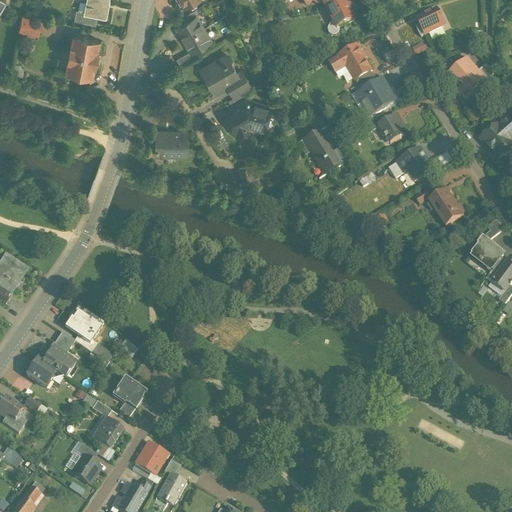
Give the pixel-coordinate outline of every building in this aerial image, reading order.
[(89,0),(89,2),(87,2),(87,3),(89,3),(87,12),(97,14),(105,16),(108,0),(89,0)] [(328,0),(323,3),(338,31),(356,21),(351,11),(356,9),(351,0),(328,0)] [(97,14),(87,12),(76,10),(74,20),(95,24),(97,14)] [(193,11),(182,17),(185,23),(196,16),(193,11)] [(438,12),(418,22),(421,28),(417,30),(422,39),(426,37),(426,38),(446,28),(438,12)] [(41,20),(23,16),(20,31),(38,35),(41,20)] [(185,23),(177,28),(184,40),(203,28),(196,16),(185,23)] [(203,28),(184,40),(190,51),(191,52),(210,40),(203,28)] [(99,41),(73,35),(71,47),(69,49),(68,51),(67,54),(67,57),(68,59),(66,71),(75,73),(75,75),(82,76),(82,74),(92,76),(94,66),(97,51),(99,41)] [(372,72),(357,47),(340,57),(341,58),(330,64),(336,74),(336,73),(346,67),(355,83),(367,76),(372,73),(372,72)] [(190,51),(176,59),(180,65),(194,57),(191,52),(190,51)] [(226,54),(207,66),(210,71),(204,74),(215,93),(229,85),(229,84),(240,77),(237,72),(226,54)] [(477,76),(467,63),(449,78),(455,85),(452,88),(459,97),(466,91),(471,97),(485,85),(477,76)] [(488,67),(477,76),(485,85),(496,76),(488,67)] [(378,69),(372,72),(372,73),(367,76),(370,81),(381,74),(378,69)] [(241,70),(237,72),(240,77),(229,84),(229,85),(236,96),(241,93),(251,87),(241,70)] [(384,80),(357,96),(363,106),(367,103),(375,117),(402,101),(398,94),(393,96),(384,80)] [(236,96),(228,101),(232,107),(239,103),(238,103),(245,99),(241,93),(236,96)] [(268,106),(245,99),(238,103),(239,103),(241,108),(226,117),(229,123),(228,123),(234,134),(245,128),(246,129),(247,128),(246,127),(249,126),(264,130),(268,116),(265,115),(268,106)] [(158,102),(148,101),(147,106),(145,106),(143,119),(155,121),(158,102)] [(372,125),(376,131),(381,128),(380,128),(387,124),(384,118),(372,125)] [(387,124),(380,128),(381,128),(387,138),(385,140),(386,141),(388,140),(391,145),(391,146),(408,136),(397,118),(387,124)] [(510,119),(499,129),(497,127),(481,141),(487,148),(488,148),(499,161),(504,157),(506,157),(510,154),(510,152),(511,150),(511,121),(511,120),(510,119)] [(371,123),(364,127),(369,136),(376,131),(372,125),(371,123)] [(332,154),(320,133),(325,130),(324,130),(298,146),(319,181),(346,165),(337,151),(332,154)] [(186,133),(157,132),(157,149),(156,149),(156,151),(157,151),(157,155),(186,155),(186,133)] [(420,151),(398,165),(389,171),(396,181),(410,172),(418,184),(424,180),(424,181),(435,174),(421,151),(420,151)] [(252,166),(239,169),(243,189),(254,186),(253,179),(254,179),(252,166)] [(372,174),(360,182),(366,192),(375,187),(379,184),(372,174)] [(375,187),(366,192),(369,196),(377,191),(375,187)] [(457,208),(447,192),(430,203),(447,229),(449,228),(451,230),(454,228),(453,225),(464,218),(462,216),(465,214),(460,207),(457,208)] [(426,193),(416,200),(420,207),(430,200),(426,193)] [(497,222),(488,230),(491,233),(486,237),(490,242),(504,231),(497,222)] [(501,254),(484,241),(472,256),(481,263),(480,264),(483,266),(483,265),(494,272),(490,277),(496,281),(506,268),(505,268),(496,260),(501,254)] [(27,270),(6,256),(0,265),(0,276),(2,278),(0,281),(0,288),(10,295),(12,296),(18,285),(27,270)] [(511,261),(508,265),(505,268),(506,268),(496,281),(493,284),(505,294),(506,294),(511,288),(511,286),(511,261)] [(10,295),(0,288),(0,301),(6,306),(10,300),(8,299),(10,295)] [(511,288),(506,294),(505,294),(499,302),(506,307),(511,297),(511,288)] [(89,321),(78,314),(73,321),(67,329),(78,337),(90,345),(91,342),(102,327),(90,319),(89,321)] [(62,334),(55,346),(54,345),(53,345),(50,350),(51,351),(47,357),(48,358),(44,365),(57,374),(57,375),(58,375),(65,380),(74,366),(64,359),(75,343),(62,334)] [(97,346),(91,342),(90,345),(78,337),(75,343),(92,354),(97,346)] [(44,365),(38,361),(28,377),(46,390),(56,375),(57,376),(58,375),(57,375),(57,374),(44,365)] [(128,379),(117,393),(118,394),(114,398),(118,400),(119,398),(126,403),(119,413),(129,420),(147,393),(128,379)] [(31,385),(25,382),(19,391),(24,395),(31,385)] [(23,410),(6,399),(0,407),(0,416),(3,419),(4,418),(6,420),(2,425),(19,436),(27,424),(18,418),(23,410)] [(41,408),(29,400),(25,406),(37,414),(41,408)] [(111,413),(97,404),(92,411),(106,420),(111,413)] [(109,421),(104,428),(105,429),(101,433),(102,434),(97,441),(102,445),(102,446),(110,451),(115,444),(123,431),(109,421)] [(166,455),(148,444),(137,462),(155,473),(166,455)] [(81,446),(76,454),(81,457),(87,450),(87,449),(81,446)] [(19,457),(8,450),(3,458),(1,461),(12,468),(19,457)] [(97,457),(87,450),(81,457),(84,459),(92,465),(97,457)] [(84,459),(73,475),(75,476),(75,478),(78,481),(80,480),(89,485),(100,470),(92,465),(84,459)] [(181,468),(171,462),(165,474),(170,477),(170,476),(175,479),(181,468)] [(175,479),(170,476),(170,477),(158,497),(175,506),(187,485),(175,479)] [(126,498),(124,502),(118,499),(113,509),(117,511),(137,511),(150,490),(143,486),(139,492),(127,485),(121,495),(126,498)] [(84,493),(75,486),(72,491),(81,498),(84,493)] [(31,489),(13,511),(33,511),(35,510),(32,508),(41,496),(31,489)]
